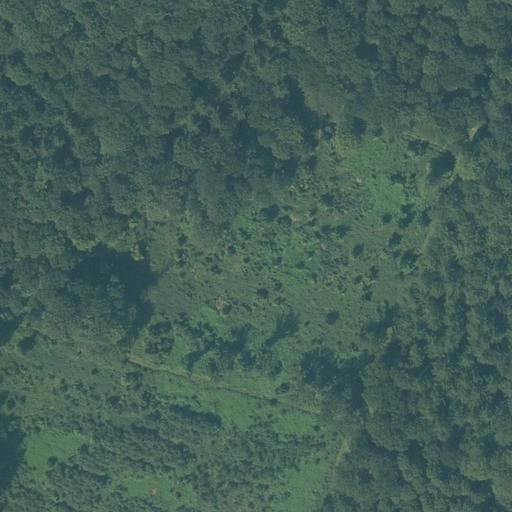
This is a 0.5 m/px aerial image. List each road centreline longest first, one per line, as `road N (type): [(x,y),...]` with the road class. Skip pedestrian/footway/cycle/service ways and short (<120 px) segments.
road 1 (track): [(308,511),(511,8)]
road 2 (track): [(0,306),(511,460)]
